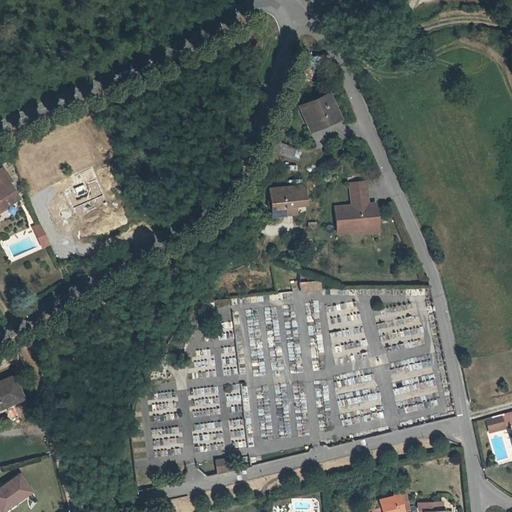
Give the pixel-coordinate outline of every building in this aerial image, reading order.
[(338,116),(329,94),(301,105),(310,128),(338,116)] [(298,160),(301,151),(281,143),(277,153),(298,160)] [(0,206),(3,205),(16,198),(8,184),(10,183),(2,169),(0,170),(0,206)] [(348,202),(334,203),(336,229),(361,226),(360,219),(375,218),(373,200),(366,201),(364,178),(349,179),(351,205),(348,205),(348,202)] [(310,181),(276,184),(279,211),(292,210),(291,201),(302,200),(312,199),(310,181)] [(302,200),(291,201),(292,210),(303,208),(302,200)] [(375,218),(360,219),(361,226),(361,229),(376,228),(375,218)] [(45,239),(38,224),(31,227),(40,247),(43,246),(41,241),(45,239)] [(300,283),(301,291),(317,289),(316,281),(300,283)] [(0,410),(26,400),(14,374),(0,380),(0,410)] [(501,417),(487,421),(490,434),(504,430),(501,417)] [(226,458),(213,460),(215,472),(228,470),(226,458)] [(32,489),(21,472),(0,485),(0,508),(1,510),(32,489)] [(404,511),(400,494),(378,499),(378,500),(380,511),(404,511)] [(380,511),(378,500),(369,502),(371,511),(380,511)] [(442,502),(418,502),(419,508),(421,511),(422,511),(422,510),(442,510),(442,502)]
